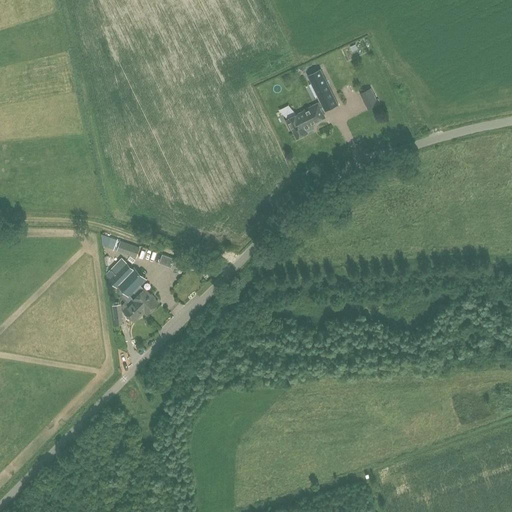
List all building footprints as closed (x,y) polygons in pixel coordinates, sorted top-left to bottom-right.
[(362,99),(373,93),(370,88),(360,93),(362,99)] [(292,129),(297,137),(299,136),(301,137),(303,135),(304,134),(307,132),(306,130),(310,128),(311,129),(313,128),(311,123),(319,119),(316,114),(322,111),(317,103),(311,106),(312,108),(298,115),(298,114),(285,120),(290,130),(292,129)] [(111,237),(111,238),(109,242),(119,245),(117,251),(137,258),(140,247),(120,240),(120,241),(111,237)] [(147,314),(148,314),(158,303),(154,298),(155,297),(152,293),(150,294),(145,289),(144,290),(139,286),(146,279),(135,268),(133,269),(124,260),(124,261),(122,259),(111,271),(111,272),(108,275),(109,276),(108,277),(117,287),(119,285),(125,291),(120,296),(125,301),(122,305),(123,311),(124,310),(135,321),(145,311),(147,314)] [(123,318),(121,305),(113,306),(114,319),(123,318)]
